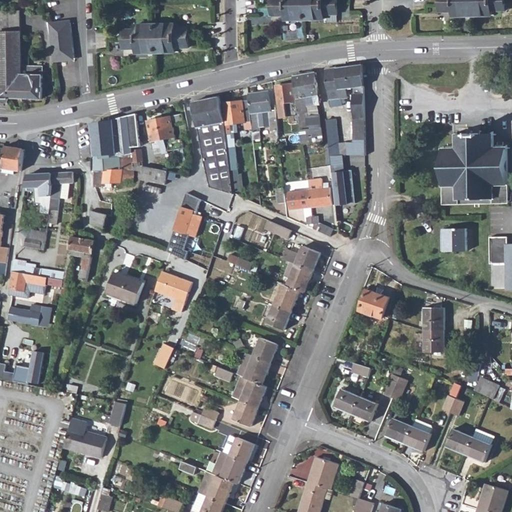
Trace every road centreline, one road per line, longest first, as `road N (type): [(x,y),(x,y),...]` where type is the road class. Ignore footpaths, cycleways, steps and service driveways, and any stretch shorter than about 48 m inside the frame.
road 1 (residential): [(378,49),(373,249)]
road 2 (residential): [(373,249),(356,263),(298,425)]
road 3 (unknown): [(184,86),(197,185),(168,194),(147,230)]
road 4 (residential): [(298,425),(406,472),(428,511)]
road 5 (residential): [(373,249),(408,276),(511,312)]
road 6 (tertiary): [(88,109),(233,75)]
road 7 (tertiary): [(233,75),(378,49)]
road 8 (tertiary): [(378,49),(511,47)]
